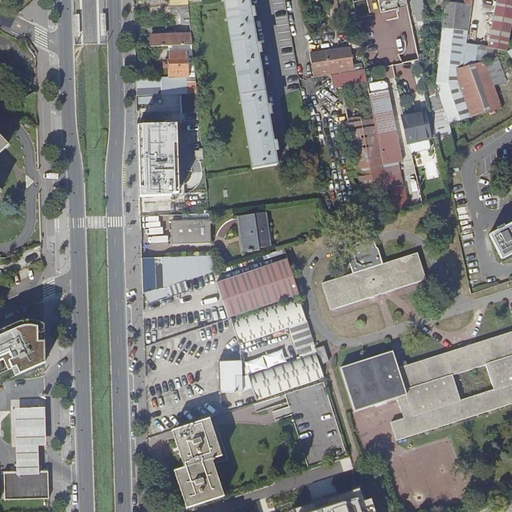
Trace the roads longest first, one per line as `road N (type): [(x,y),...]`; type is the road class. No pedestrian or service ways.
road 1 (primary): [(123,511),(114,0)]
road 2 (primary): [(66,44),(79,281)]
road 3 (primary): [(79,281),(86,511)]
